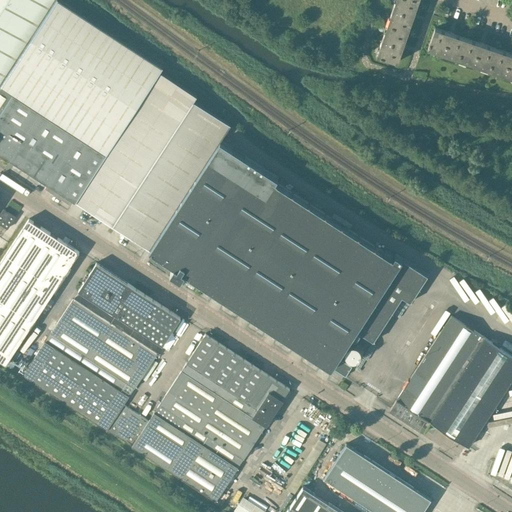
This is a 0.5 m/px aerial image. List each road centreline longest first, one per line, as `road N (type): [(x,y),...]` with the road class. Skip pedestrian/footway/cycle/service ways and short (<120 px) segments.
road 1 (tertiary): [(510,511),(0,181)]
road 2 (track): [(0,395),(176,511)]
